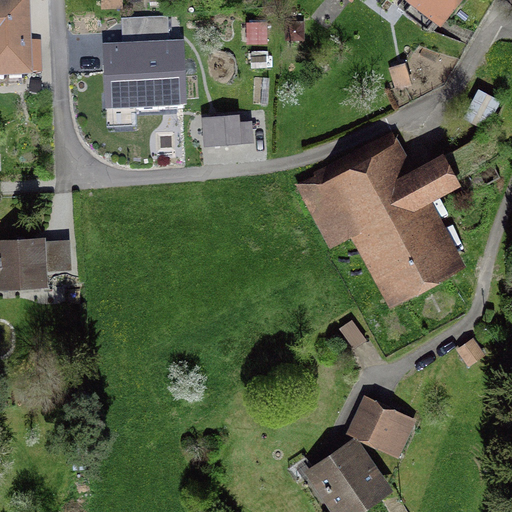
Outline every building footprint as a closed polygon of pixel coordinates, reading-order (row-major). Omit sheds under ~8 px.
[(219,0),(187,0),(188,15),(220,13),(219,0)] [(413,0),(404,12),(426,30),(450,0),(413,0)] [(0,68),(3,68),(4,78),(26,77),(24,9),(0,10),(0,68)] [(186,103),(183,41),(103,45),(106,106),(186,103)] [(403,68),(387,72),(392,93),(408,89),(403,68)] [(254,140),(253,113),(203,114),(204,142),(254,140)] [(391,135),(298,185),(331,246),(362,229),(397,292),(449,264),(393,161),(402,156),(391,135)] [(251,187),(251,203),(274,203),(274,187),(251,187)] [(40,240),(0,241),(0,283),(43,281),(40,240)] [(367,402),(352,431),(397,452),(411,423),(367,402)] [(353,448),(315,474),(341,511),(358,511),(364,508),(360,501),(380,487),(353,448)]
